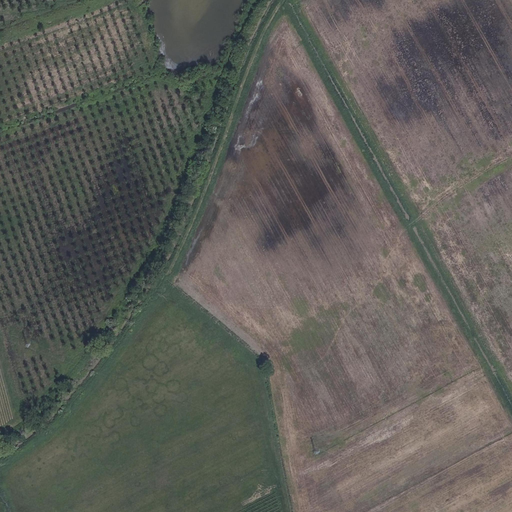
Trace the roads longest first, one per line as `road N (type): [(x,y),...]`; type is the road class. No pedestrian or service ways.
road 1 (track): [(511,154),(408,226),(287,0)]
road 2 (track): [(408,226),(511,413)]
